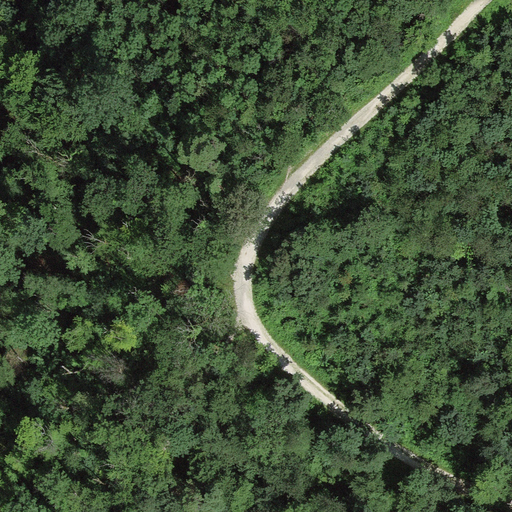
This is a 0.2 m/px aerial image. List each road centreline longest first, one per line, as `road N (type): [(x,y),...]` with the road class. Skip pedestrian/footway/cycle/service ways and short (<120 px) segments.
road 1 (track): [(488,0),(274,205),(248,255),(245,296)]
road 2 (track): [(245,296),(254,328),(348,418),(405,461),(511,504)]
